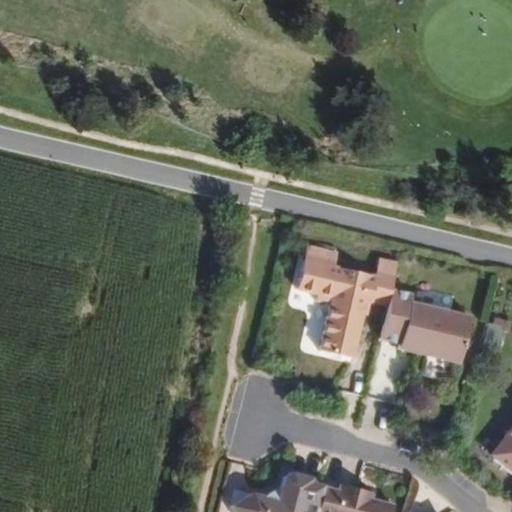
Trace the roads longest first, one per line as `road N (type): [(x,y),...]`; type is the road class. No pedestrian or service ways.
road 1 (unclassified): [(0,132),(511,256)]
road 2 (residential): [(254,418),(404,460),(473,511)]
